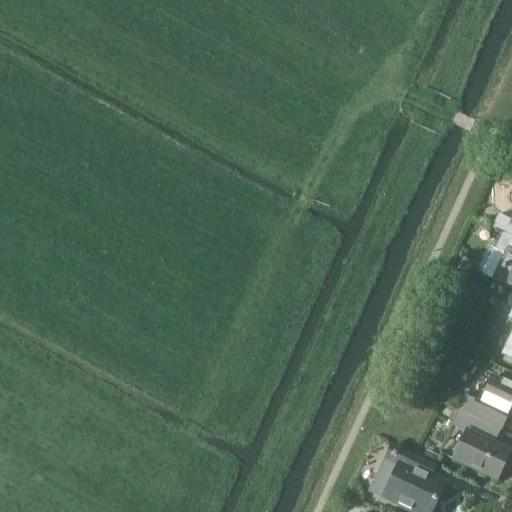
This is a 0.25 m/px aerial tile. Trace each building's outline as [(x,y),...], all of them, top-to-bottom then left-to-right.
[(491,229),(502,235),(511,239),(511,191),(510,193),(509,194),(508,195),(507,197),(507,198),(507,199),(507,201),(508,203),(508,204),(509,205),(510,206),(511,207),(511,209),(507,220),(498,216),(491,229)] [(511,239),(502,235),(495,250),(491,248),(479,274),(492,280),(492,281),(511,290),(511,239)] [(511,310),(508,319),(511,320),(511,332),(501,356),(511,360),(511,310)] [(465,397),(458,412),(500,432),(505,420),(511,422),(511,387),(492,378),(480,404),(465,397)] [(500,432),(458,412),(450,427),(465,434),(453,461),(496,482),(510,453),(493,445),(500,432)] [(371,490),(385,496),(384,500),(409,511),(430,511),(444,484),(431,478),(436,467),(411,455),(391,446),(385,459),(371,490)] [(427,452),(423,460),(434,465),(438,458),(427,452)]
